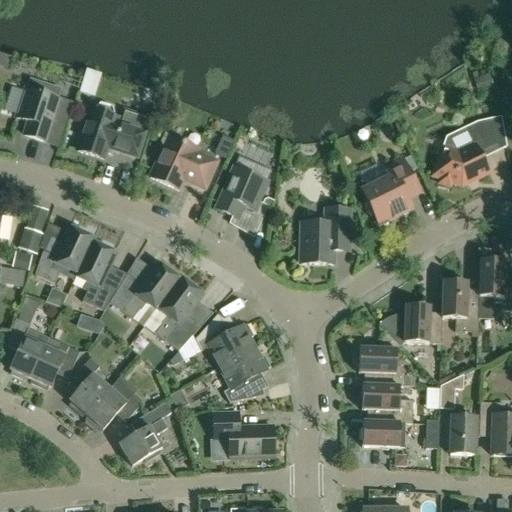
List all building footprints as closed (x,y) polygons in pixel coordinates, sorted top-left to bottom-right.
[(28,123),(23,137),(46,144),(49,132),(62,136),(71,107),(59,103),(59,101),(57,100),(60,91),(29,81),(26,91),(25,90),(16,119),(28,123)] [(76,152),(104,161),(106,154),(111,155),(116,153),(137,159),(150,120),(124,112),(121,121),(114,118),(111,109),(100,106),(93,112),(90,111),(76,152)] [(450,152),(441,157),(439,157),(432,178),(440,181),(439,185),(450,189),(451,184),(461,188),(468,185),(468,184),(476,180),(476,181),(489,175),(480,155),(484,153),(497,150),(491,120),(477,123),(466,128),(475,146),(460,154),(451,151),(450,152)] [(164,148),(150,179),(179,193),(184,180),(190,183),(189,184),(204,191),(217,164),(196,155),(198,151),(179,143),(177,138),(170,135),(165,136),(162,143),(164,148)] [(255,212),(267,184),(266,184),(271,173),(239,159),(234,170),(216,211),(237,220),(243,207),(255,212)] [(405,198),(416,193),(417,195),(418,194),(402,160),(384,169),(389,180),(362,193),(367,203),(368,211),(374,217),(379,227),(411,211),(405,198)] [(349,212),(347,212),(327,211),(327,219),(318,219),(315,222),(315,226),(301,225),(300,265),(333,266),(333,250),(337,247),(348,247),(349,212)] [(75,279),(93,241),(84,237),(83,234),(76,231),(73,232),(69,230),(57,257),(44,251),(41,258),(34,277),(54,286),(59,276),(62,277),(66,270),(76,275),(75,279)] [(93,241),(75,279),(86,284),(83,292),(87,293),(82,304),(104,314),(109,305),(118,290),(102,283),(115,256),(111,254),(109,250),(102,247),(99,249),(91,245),(93,241)] [(504,263),(480,262),(478,299),(478,311),(478,321),(492,321),(492,305),(501,305),(501,313),(511,313),(511,288),(503,289),(504,263)] [(156,313),(173,289),(180,281),(179,280),(178,282),(175,279),(175,275),(165,267),(161,269),(157,266),(142,286),(127,276),(118,290),(109,305),(132,322),(139,313),(140,314),(146,306),(156,313)] [(154,337),(177,355),(201,329),(186,317),(201,297),(197,294),(197,289),(188,282),(183,283),(180,281),(173,289),(156,313),(157,312),(166,319),(160,327),(161,327),(154,337)] [(442,284),(441,321),(455,321),(455,334),(477,335),(478,321),(478,311),(466,310),(467,284),(442,284)] [(379,326),(387,334),(400,348),(403,345),(440,346),(441,335),(428,335),(429,309),(405,308),(404,316),(399,316),(395,317),(390,318),(386,320),(383,323),(379,326)] [(219,370),(254,350),(249,341),(253,338),(246,326),(231,335),(223,321),(217,316),(194,342),(200,353),(208,349),(219,370)] [(27,331),(28,327),(15,322),(7,348),(18,353),(9,372),(12,373),(11,377),(26,383),(27,380),(30,381),(49,341),(27,331)] [(384,376),(383,388),(399,389),(404,389),(404,372),(401,368),(396,368),(396,352),(400,348),(387,334),(382,339),(381,351),(359,351),(358,375),(384,376)] [(59,372),(69,376),(79,355),(49,341),(30,381),(32,382),(30,385),(45,392),(47,389),(50,390),(59,372)] [(254,350),(219,370),(230,390),(223,394),(229,405),(264,398),(262,392),(255,378),(270,370),(264,358),(259,360),(254,350)] [(86,417),(109,391),(92,377),(99,369),(89,361),(73,379),(83,387),(69,403),(71,405),(69,408),(81,419),(84,416),(86,417)] [(439,389),(438,411),(453,412),(453,392),(462,392),(462,378),(439,389)] [(377,425),(387,425),(400,426),(412,426),(412,413),(412,404),(399,403),(399,389),(383,388),(362,387),(361,412),(377,413),(377,425)] [(109,391),(86,417),(87,419),(85,422),(98,433),(100,430),(102,432),(116,416),(125,424),(141,406),(132,398),(125,405),(109,391)] [(167,404),(130,426),(136,436),(118,447),(132,468),(144,461),(146,464),(160,455),(158,452),(162,450),(154,438),(167,431),(161,421),(173,414),(167,404)] [(511,418),(502,418),(502,405),(479,405),(478,431),(492,432),(491,457),(511,457),(511,418)] [(238,416),(213,416),(214,442),(228,442),(229,461),(273,459),(272,429),(238,430),(238,416)] [(451,419),(451,423),(449,457),(474,457),(475,420),(451,419)] [(426,422),(426,426),(425,451),(438,451),(439,423),(426,422)] [(377,425),(362,424),(361,449),(399,450),(400,426),(387,425),(377,425)]
